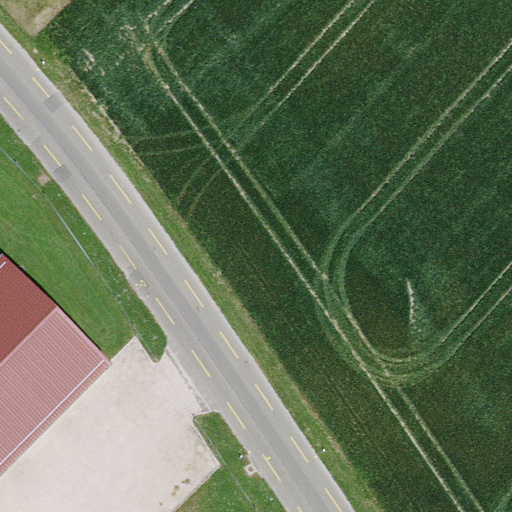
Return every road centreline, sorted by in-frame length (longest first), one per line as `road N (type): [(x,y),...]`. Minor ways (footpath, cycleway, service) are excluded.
road 1 (tertiary): [(322,511),(90,176),(0,66)]
road 2 (track): [(218,361),(80,511)]
